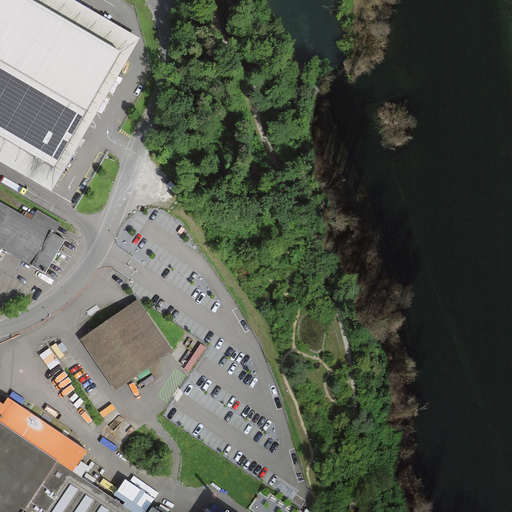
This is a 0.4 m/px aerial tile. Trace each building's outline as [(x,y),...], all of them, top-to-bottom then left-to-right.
[(135,46),(58,0),(0,0),(0,165),(46,193),(88,123),(135,46)] [(0,250),(46,277),(66,243),(54,236),(60,227),(39,215),(34,225),(0,205),(0,250)] [(116,399),(173,360),(139,309),(81,348),(116,399)] [(61,361),(56,344),(43,348),(48,365),(61,361)] [(129,511),(73,474),(87,454),(8,401),(4,407),(0,404),(0,511),(129,511)]
